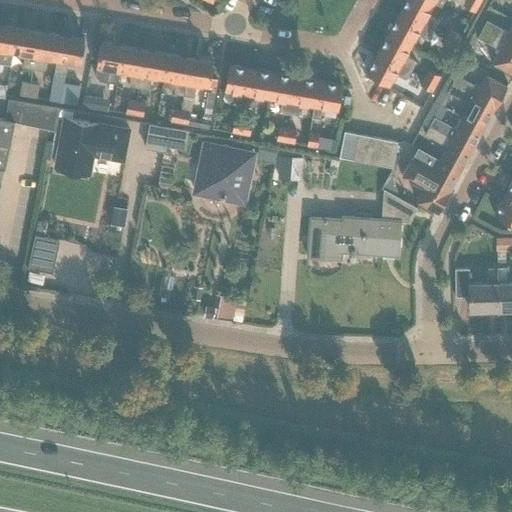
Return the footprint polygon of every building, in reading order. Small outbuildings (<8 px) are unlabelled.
[(433,5),(423,0),(405,0),(399,13),(432,31),(436,24),(426,18),(433,5)] [(476,11),(480,4),(473,0),(466,0),(464,5),(476,11)] [(432,31),(399,13),(388,33),(411,45),(418,32),(428,38),(432,31)] [(511,27),(509,33),(487,21),(482,30),(511,46),(511,27)] [(17,27),(0,23),(0,53),(1,50),(13,52),(17,27)] [(23,66),(33,68),(40,31),(17,27),(13,52),(25,54),(23,66)] [(446,38),(458,44),(462,36),(450,29),(446,38)] [(493,63),(511,73),(511,46),(482,30),(478,38),(499,50),(493,63)] [(45,57),(57,60),(62,35),(40,31),(33,68),(43,69),(45,57)] [(411,45),(388,33),(377,53),(410,70),(414,63),(404,58),(411,45)] [(57,60),(55,73),(50,100),(77,104),(80,85),(64,82),(68,61),(80,64),(85,39),(62,35),(57,60)] [(453,53),(458,44),(446,38),(441,46),(453,53)] [(118,83),(120,71),(124,46),(101,42),(97,67),(96,75),(99,79),(118,83)] [(120,71),(132,73),(130,85),(140,87),(146,50),(124,46),(120,71)] [(169,54),(146,50),(140,87),(150,88),(152,76),(164,79),(169,54)] [(410,70),(377,53),(366,73),(389,85),(396,72),(406,78),(410,70)] [(191,58),(169,54),(164,79),(177,81),(175,93),(184,94),(191,58)] [(214,62),(191,58),(184,94),(193,96),(195,96),(197,84),(216,88),(217,79),(211,78),(214,62)] [(246,105),(252,69),(229,65),(225,90),(240,92),(238,104),(246,105)] [(252,69),(246,105),(253,107),(255,95),(271,98),(275,73),(252,69)] [(424,77),(436,84),(441,76),(428,69),(424,77)] [(275,73),(271,98),(284,100),(282,112),(291,113),(297,77),(275,73)] [(452,85),(495,108),(507,87),(486,75),(479,88),(457,76),(452,85)] [(297,77),(291,113),(298,115),(300,103),(315,106),(319,81),(297,77)] [(432,91),(436,84),(424,77),(420,85),(432,91)] [(319,81),(315,106),(313,117),(320,119),(322,107),(337,110),(342,84),(319,81)] [(28,97),(30,83),(22,82),(20,95),(28,97)] [(39,85),(30,83),(28,97),(37,99),(39,85)] [(463,118),(484,129),(495,108),(452,85),(448,93),(469,105),(463,118)] [(193,96),(184,94),(182,109),(179,123),(209,128),(215,94),(208,92),(204,119),(190,116),(191,111),(193,96)] [(82,108),(93,109),(95,97),(84,96),(82,108)] [(0,168),(4,169),(14,122),(52,130),(56,107),(9,99),(5,119),(0,118),(0,168)] [(135,116),(137,102),(128,100),(126,114),(135,116)] [(145,104),(137,102),(135,116),(143,118),(145,104)] [(179,123),(182,109),(173,107),(170,122),(179,123)] [(65,117),(55,167),(89,174),(93,155),(124,161),(130,130),(65,117)] [(430,127),(472,150),(484,129),(463,118),(456,130),(435,118),(430,127)] [(241,134),(243,120),(234,119),(232,132),(241,134)] [(241,134),(250,136),(252,121),(243,120),(241,134)] [(286,142),(288,128),(279,126),(276,140),(286,142)] [(440,160),(461,171),(472,150),(430,127),(425,135),(447,147),(440,160)] [(288,128),(286,142),(295,143),(297,130),(288,128)] [(318,133),(310,132),(308,146),(317,147),(318,133)] [(353,160),(358,134),(345,132),(340,158),(353,160)] [(367,163),(371,137),(358,134),(353,160),(367,163)] [(380,165),(385,140),(371,137),(367,163),(380,165)] [(398,142),(385,140),(380,165),(393,168),(398,142)] [(244,203),(254,154),(205,144),(195,193),(244,203)] [(257,157),(257,158),(257,159),(274,163),(277,149),(259,145),(257,157)] [(278,178),(302,180),(303,157),(279,155),(278,178)] [(417,201),(438,213),(461,171),(440,160),(433,172),(412,160),(402,177),(424,190),(417,201)] [(417,208),(409,203),(384,189),(382,211),(382,220),(343,217),(343,220),(311,217),(308,258),(342,260),(342,251),(398,255),(400,222),(410,223),(417,208)] [(511,224),(511,199),(504,196),(494,214),(511,224)] [(34,239),(57,242),(61,219),(38,216),(34,239)] [(511,238),(498,238),(497,252),(511,252),(511,238)] [(67,284),(74,249),(32,241),(25,276),(67,284)] [(498,310),(497,268),(487,268),(488,283),(469,283),(469,269),(454,269),(455,297),(469,297),(469,311),(498,310)] [(506,268),(497,268),(498,310),(511,309),(511,282),(506,282),(506,268)] [(191,299),(200,300),(201,288),(193,287),(191,299)] [(237,299),(220,296),(216,318),(233,321),(237,299)]
